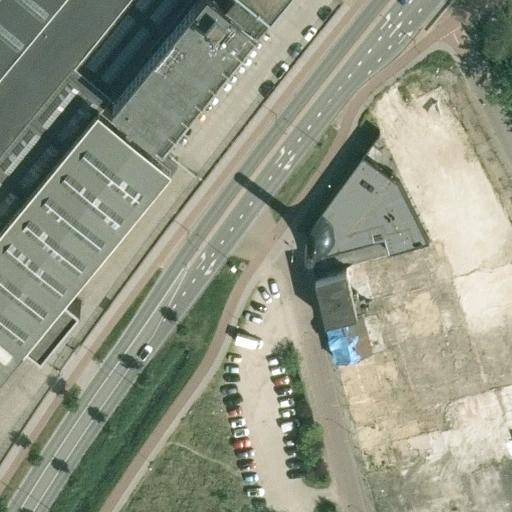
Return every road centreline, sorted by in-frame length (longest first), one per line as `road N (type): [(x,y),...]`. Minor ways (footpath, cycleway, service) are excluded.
road 1 (secondary): [(382,0),(258,151),(167,283),(156,317)]
road 2 (residential): [(354,511),(297,272),(234,219)]
road 3 (secondary): [(234,219),(359,61),(420,0)]
road 4 (secondary): [(27,511),(156,317)]
road 5 (secondary): [(156,317),(234,219)]
